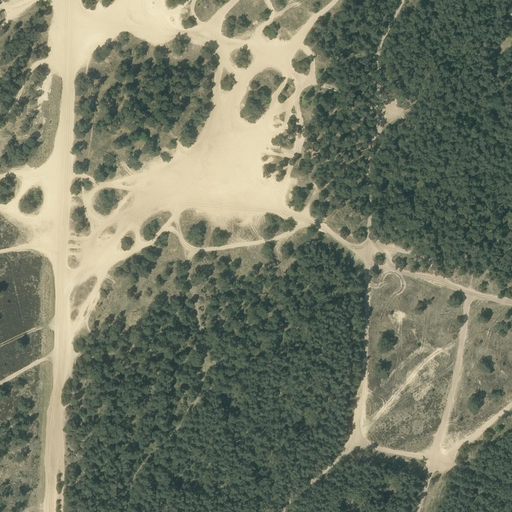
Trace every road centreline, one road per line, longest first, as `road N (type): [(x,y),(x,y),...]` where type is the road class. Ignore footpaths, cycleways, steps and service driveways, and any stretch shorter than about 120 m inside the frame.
road 1 (track): [(281,511),(355,442),(365,257)]
road 2 (track): [(469,292),(433,461),(511,480)]
road 3 (track): [(355,442),(433,461),(417,511)]
